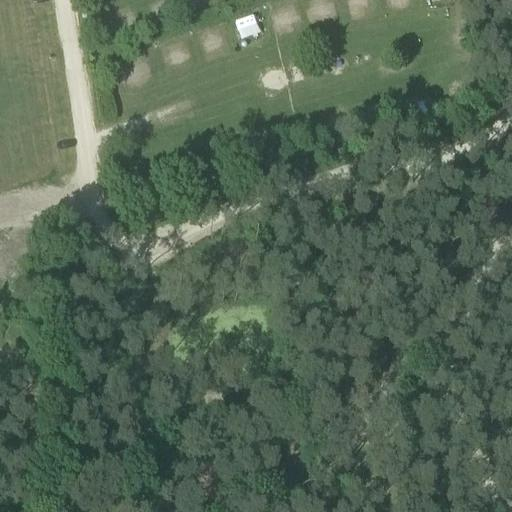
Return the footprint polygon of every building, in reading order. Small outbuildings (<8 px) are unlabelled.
[(143,0),(151,26),(175,20),(169,0),(143,0)] [(189,0),(192,9),(214,4),(212,0),(189,0)] [(293,0),(290,0),(271,5),(277,29),(299,24),(293,0)] [(306,0),(309,27),(330,25),(328,0),(306,0)] [(343,0),(346,21),(370,18),(368,0),(343,0)] [(385,0),(386,9),(407,7),(406,0),(385,0)] [(132,2),(111,10),(122,38),(143,31),(132,2)] [(230,21),(241,53),(266,44),(254,12),(230,21)] [(201,55),(222,48),(216,29),(195,36),(201,55)] [(182,64),(184,71),(193,68),(185,37),(160,43),(167,68),(182,64)] [(140,59),(120,64),(123,77),(143,71),(140,59)] [(408,120),(423,118),(419,77),(404,79),(408,120)] [(442,90),(445,108),(467,104),(463,86),(442,90)] [(386,97),(362,100),(365,123),(389,121),(386,97)] [(289,117),(295,144),(311,141),(305,114),(289,117)] [(331,137),(352,133),(349,115),(328,119),(331,137)] [(217,174),(236,164),(228,148),(209,157),(217,174)]
